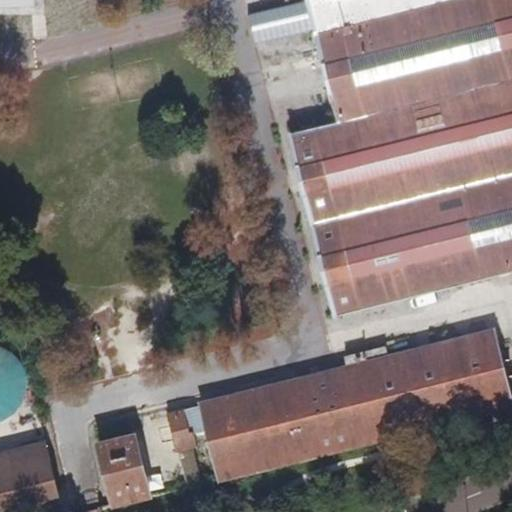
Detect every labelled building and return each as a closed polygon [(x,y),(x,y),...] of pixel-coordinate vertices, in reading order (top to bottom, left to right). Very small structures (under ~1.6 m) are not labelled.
[(0,0),(0,7),(34,9),(33,0),(0,0)] [(337,120),(511,75),(511,0),(303,0),(308,21),(288,25),(283,2),(256,8),(262,32),(285,26),(291,50),(317,43),(337,120)] [(313,224),(511,173),(511,75),(337,120),(289,132),(313,224)] [(183,175),(221,171),(219,149),(181,152),(183,175)] [(511,173),(313,224),(336,315),(460,284),(482,278),(502,273),(511,270),(511,173)] [(199,404),(218,480),(511,406),(511,400),(494,330),(387,357),(385,349),(347,359),(349,367),(199,404)] [(0,425),(5,424),(17,417),(27,406),(32,392),(32,378),(27,364),(17,353),(5,346),(0,345),(0,425)] [(166,412),(177,454),(178,453),(193,450),(197,449),(193,434),(190,435),(183,408),(166,412)] [(101,449),(114,506),(153,497),(139,440),(101,449)] [(0,456),(0,511),(61,511),(45,446),(0,456)] [(193,450),(178,453),(187,488),(202,484),(193,450)]
